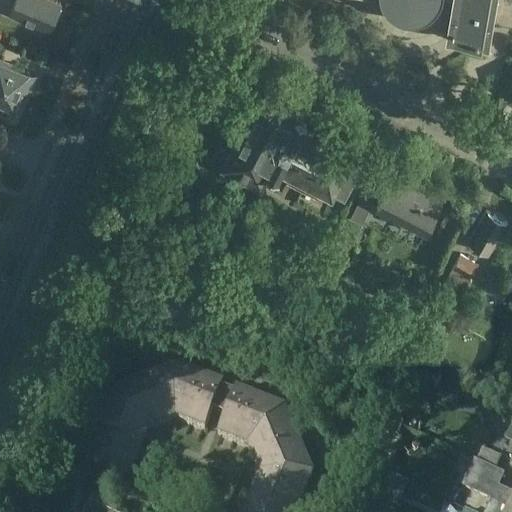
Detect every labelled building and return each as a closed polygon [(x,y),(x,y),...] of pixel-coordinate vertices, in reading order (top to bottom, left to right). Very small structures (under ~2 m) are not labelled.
[(61,2),(56,0),(15,0),(10,12),(50,28),(61,2)] [(324,0),(332,3),(365,9),(366,0),(381,0),(384,7),(390,14),(397,19),(406,22),(416,22),(425,20),(433,15),(439,8),(452,10),(447,37),(446,37),(446,38),(489,46),(493,23),(497,0),(324,0)] [(0,111),(6,114),(15,105),(23,86),(29,86),(32,78),(27,74),(28,71),(13,65),(14,62),(1,57),(0,57),(0,111)] [(235,140),(222,165),(225,167),(261,186),(267,175),(278,181),(283,171),(291,175),(287,182),(317,198),(321,191),(332,197),(333,195),(340,199),(344,201),(364,164),(359,162),(352,158),(353,157),(341,151),(342,149),(345,144),(315,128),(312,135),(302,130),(304,127),(295,122),(304,105),(267,86),(264,84),(251,110),(245,107),(230,137),(235,140)] [(427,232),(442,202),(393,177),(377,206),(427,232)] [(372,202),(361,197),(351,217),(361,222),(372,203),(372,202)] [(508,222),(486,210),(469,240),(491,253),(508,222)] [(335,227),(327,246),(346,255),(355,237),(335,227)] [(461,253),(452,268),(452,269),(470,280),(479,264),(461,253)] [(452,269),(452,268),(445,264),(435,282),(438,284),(443,287),(461,296),(470,280),(452,269)] [(431,312),(413,357),(432,364),(449,319),(431,312)] [(297,511),(312,476),(284,411),(236,392),(234,397),(221,392),(223,387),(174,367),(109,395),(83,458),(129,477),(147,432),(175,421),(205,432),(212,414),(225,418),(217,438),(247,450),(258,477),(244,511),(297,511)] [(471,375),(466,386),(480,393),(485,382),(471,375)] [(438,378),(432,392),(440,395),(446,382),(438,378)] [(398,398),(407,402),(411,392),(402,388),(398,398)] [(385,434),(372,463),(388,470),(401,440),(397,438),(401,428),(383,421),(379,431),(385,434)] [(476,462),(475,463),(495,472),(496,471),(501,459),(482,450),(476,462)] [(467,476),(461,489),(490,502),(485,511),(511,511),(511,495),(498,489),(489,485),(495,472),(475,463),(473,462),(473,463),(467,476)] [(107,511),(89,503),(84,511),(107,511)]
